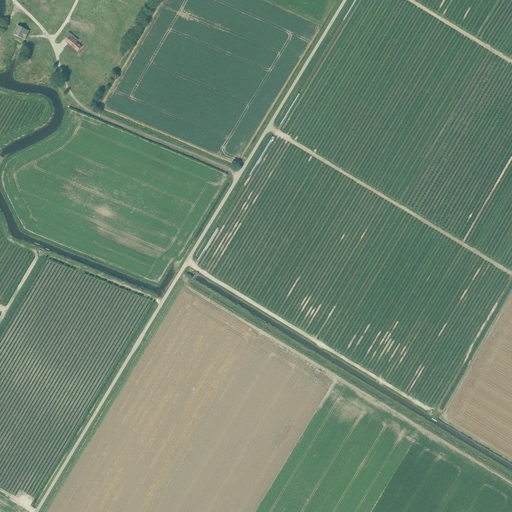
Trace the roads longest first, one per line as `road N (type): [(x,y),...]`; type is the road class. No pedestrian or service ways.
road 1 (unclassified): [(37,511),(239,175)]
road 2 (unclassified): [(239,175),(84,110),(63,79),(52,41)]
road 3 (unclassified): [(239,175),(345,0)]
